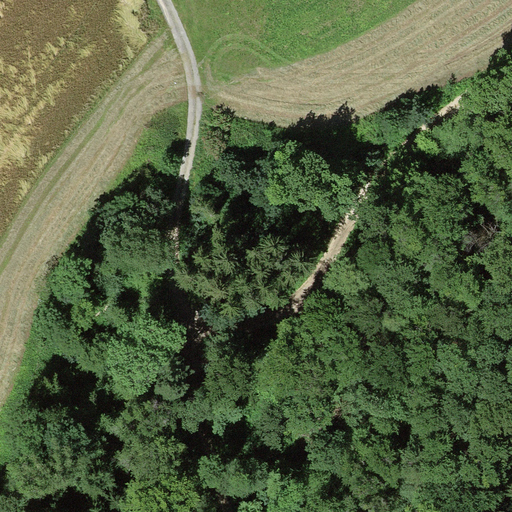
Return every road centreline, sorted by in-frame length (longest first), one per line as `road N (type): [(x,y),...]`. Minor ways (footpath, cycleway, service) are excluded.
road 1 (track): [(511,98),(382,193),(342,234),(285,320),(254,334),(196,320)]
road 2 (unclassified): [(161,0),(198,93),(175,277),(196,320)]
road 3 (track): [(223,511),(196,320)]
